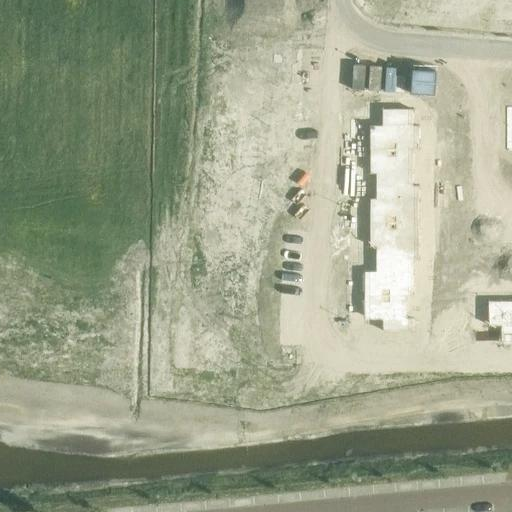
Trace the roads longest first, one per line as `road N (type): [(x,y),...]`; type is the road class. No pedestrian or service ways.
road 1 (residential): [(511,354),(358,354),(316,335),(333,42)]
road 2 (residential): [(282,511),(511,491)]
road 3 (residential): [(511,52),(333,42)]
